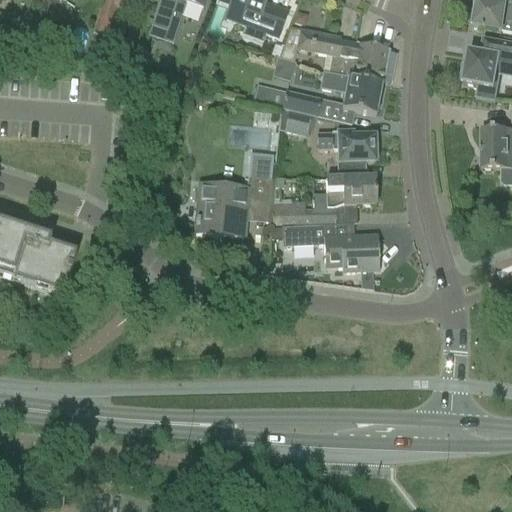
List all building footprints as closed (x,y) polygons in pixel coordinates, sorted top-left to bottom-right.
[(103,0),(92,37),(105,41),(109,27),(114,9),(123,12),(127,0),(103,0)] [(176,3),(202,13),(206,0),(159,0),(150,31),(166,36),(176,3)] [(264,9),(267,0),(216,0),(212,10),(228,16),(225,23),(244,30),(245,28),(254,32),(253,34),(276,42),(285,17),(264,9)] [(471,15),(470,26),(473,26),(472,30),(511,37),(511,0),(510,7),(506,7),(505,8),(496,7),(476,4),(475,16),(471,15)] [(297,18),(293,29),(303,32),(306,21),(297,18)] [(343,83),(381,90),(387,55),(357,50),(339,46),(340,42),(302,35),(299,35),(289,32),(278,64),(293,67),(296,54),(332,61),(327,78),(344,81),(343,83)] [(27,51),(30,37),(11,34),(9,48),(27,51)] [(463,84),(463,88),(477,91),(475,102),(495,106),(500,78),(511,80),(511,48),(483,44),(480,59),(468,56),(466,69),(462,69),(459,84),(463,84)] [(32,47),(28,59),(37,62),(41,50),(32,47)] [(344,81),(327,78),(322,77),(319,94),(344,99),(341,115),(375,121),(381,90),(343,83),(344,81)] [(265,93),(261,110),(281,114),(304,120),(316,122),(320,105),(265,93)] [(308,143),(313,123),(288,117),(283,137),(308,143)] [(228,127),(228,145),(263,146),(263,128),(228,127)] [(511,191),(511,133),(481,133),(480,174),(500,174),(500,188),(504,191),(511,191)] [(352,143),(352,138),(315,140),(316,156),(338,155),(338,168),(335,168),(336,183),(364,183),(364,167),(373,167),(372,142),(352,143)] [(267,214),(272,165),(250,163),(248,182),(247,181),(246,194),(199,190),(194,238),(242,243),(245,212),(266,214),(264,227),(266,228),(267,214)] [(375,210),(374,182),(364,183),(336,183),(336,185),(324,184),(325,200),(312,200),(313,215),(304,215),(304,208),(272,209),(270,229),(334,228),(334,229),(352,228),(356,228),(355,211),(375,210)] [(312,230),(280,231),(282,252),(312,250),(323,250),(324,273),(341,273),(341,278),(378,277),(376,247),(376,240),(353,241),(352,228),(334,229),(312,230)] [(0,275),(11,279),(9,285),(34,293),(36,287),(50,292),(48,297),(62,302),(63,297),(75,259),(48,250),(50,245),(48,245),(30,239),(24,237),(23,237),(21,242),(0,234),(0,275)]
